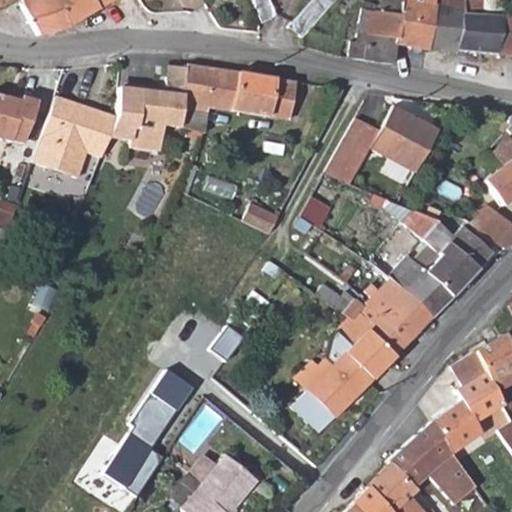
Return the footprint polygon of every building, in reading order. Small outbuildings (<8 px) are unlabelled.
[(16,0),(36,33),(66,23),(55,0),(0,0),(0,5),(2,7),(16,0)] [(55,0),(66,23),(67,25),(105,0),(55,0)] [(264,0),(245,0),(257,25),(273,17),(264,0)] [(329,0),(305,0),(286,24),(298,35),(329,0)] [(346,42),(345,56),(390,64),(391,64),(394,45),(398,0),(378,0),(376,13),(357,10),(352,42),(346,42)] [(398,0),(394,45),(422,49),(431,8),(434,8),(435,0),(398,0)] [(435,0),(434,8),(460,13),(453,50),(453,51),(491,53),(498,17),(500,3),(497,0),(435,0)] [(422,49),(453,50),(460,13),(434,8),(431,8),(422,49)] [(491,53),(511,55),(511,18),(498,16),(498,17),(491,53)] [(129,137),(128,145),(157,147),(158,147),(160,126),(176,127),(182,67),(165,64),(164,83),(137,80),(137,85),(115,83),(112,115),(106,133),(129,137)] [(291,81),(182,64),(182,67),(176,127),(201,129),(205,106),(285,121),(291,81)] [(16,97),(0,93),(0,137),(9,140),(10,137),(36,142),(50,100),(18,93),(16,97)] [(83,151),(98,155),(102,145),(103,143),(106,133),(112,115),(52,94),(50,100),(36,142),(29,162),(74,177),(83,151)] [(352,117),(321,173),(345,184),(365,148),(411,173),(436,129),(390,103),(376,128),(352,117)] [(511,131),(511,132),(511,133),(511,137),(491,153),(500,165),(481,180),(499,206),(511,196),(511,131)] [(435,223),(435,222),(409,211),(408,212),(392,205),(369,194),(367,201),(379,206),(419,240),(435,223)] [(237,221),(264,233),(274,218),(244,204),(237,221)] [(511,226),(493,213),(475,233),(503,249),(511,239),(511,226)] [(308,248),(318,231),(296,216),(286,236),(275,230),(260,256),(267,261),(277,244),(293,252),(298,242),(308,248)] [(376,260),(372,267),(385,280),(425,321),(488,254),(460,229),(457,229),(452,233),(435,223),(419,240),(428,249),(414,264),(403,254),(392,266),(378,252),(373,257),(376,260)] [(389,358),(425,321),(385,280),(363,304),(340,287),(334,295),(312,279),(305,288),(347,318),(348,319),(357,311),(369,325),(365,331),(389,358)] [(314,435),(389,358),(365,331),(369,325),(357,311),(348,319),(347,318),(332,334),(330,350),(338,357),(289,407),(314,435)] [(241,341),(222,329),(206,353),(225,365),(241,341)] [(511,330),(501,336),(511,361),(511,330)] [(511,361),(501,336),(470,353),(488,384),(500,378),(511,371),(511,361)] [(469,419),(499,404),(492,392),(488,384),(470,353),(449,369),(459,386),(452,392),(458,401),(430,421),(445,452),(476,430),(469,419)] [(190,392),(162,374),(127,427),(135,430),(101,481),(134,503),(162,462),(149,454),(190,392)] [(504,385),(500,378),(488,384),(492,392),(504,385)] [(387,464),(409,488),(421,476),(450,505),(469,486),(444,454),(445,452),(430,421),(385,462),(387,464)] [(511,427),(509,423),(495,433),(498,438),(501,443),(511,436),(511,427)] [(178,507),(174,511),(175,511),(225,511),(249,482),(219,456),(208,469),(194,486),(183,477),(168,494),(169,499),(178,507)] [(183,477),(194,486),(208,469),(196,460),(183,477)] [(387,464),(365,488),(386,511),(419,511),(404,497),(411,490),(409,488),(387,464)] [(386,511),(365,488),(347,508),(348,509),(350,511),(386,511)]
